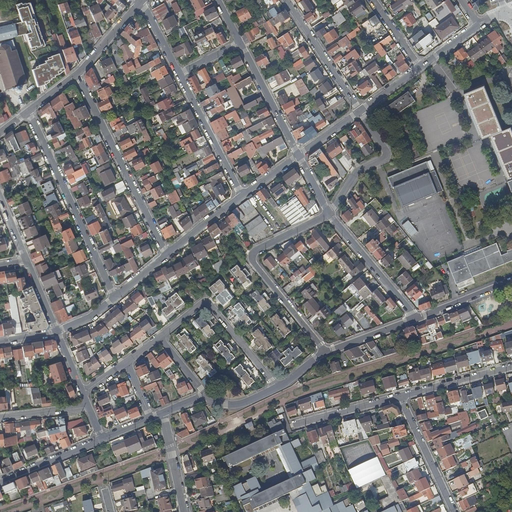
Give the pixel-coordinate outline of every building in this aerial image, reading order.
[(126,4),(121,0),(117,0),(111,7),(115,10),(119,5),(123,8),(126,4)] [(191,0),(197,10),(198,10),(201,8),(203,7),(204,6),(205,6),(202,0),(191,0)] [(314,9),(308,0),(303,0),(301,2),(308,13),(311,11),(314,9)] [(357,2),(354,0),(352,0),(346,5),(354,17),(366,9),(360,0),(357,2)] [(395,0),(397,3),(391,7),(395,12),(404,6),(411,2),(409,0),(395,0)] [(404,6),(406,9),(408,7),(416,3),(413,0),(411,2),(404,6)] [(426,0),(433,10),(435,8),(441,4),(437,0),(426,0)] [(449,0),(446,0),(444,2),(451,14),(459,8),(458,6),(454,8),(449,0)] [(265,6),(262,1),(262,2),(256,5),(260,10),(265,6)] [(472,5),(476,10),(482,6),(478,1),(472,5)] [(21,22),(14,24),(17,36),(21,35),(26,34),(30,48),(36,46),(37,49),(42,47),(41,44),(44,43),(37,24),(35,25),(33,19),(35,18),(30,2),(26,4),(25,3),(21,4),(21,3),(16,5),(21,22)] [(67,2),(58,5),(60,11),(64,10),(65,13),(70,11),(67,2)] [(181,11),(176,2),(172,4),(175,11),(170,14),(171,16),(174,15),(181,11)] [(165,3),(153,10),(159,22),(163,21),(171,16),(170,14),(165,3)] [(89,8),(94,20),(96,23),(101,20),(101,21),(105,19),(103,16),(99,6),(98,4),(89,8)] [(84,15),(90,12),(89,10),(86,5),(81,8),(84,15)] [(272,18),(278,14),(276,10),(278,9),(276,6),(274,7),(266,12),(270,19),(272,18)] [(111,7),(107,11),(103,16),(105,19),(107,24),(117,13),(115,10),(111,7)] [(218,15),(214,7),(208,10),(207,11),(211,19),(218,15)] [(251,17),(246,7),(236,12),(242,22),(251,17)] [(290,16),(285,10),(278,14),(272,18),(275,23),(276,23),(281,20),(282,22),(286,19),(290,16)] [(316,18),(311,11),(308,13),(304,16),(309,23),(316,18)] [(333,17),(339,25),(340,24),(346,20),(340,12),(333,17)] [(411,26),(418,21),(412,12),(405,16),(411,26)] [(71,13),(67,14),(72,28),(76,27),(74,21),(71,13)] [(171,16),(163,21),(168,30),(178,24),(174,15),(171,16)] [(371,28),(380,22),(375,15),(366,20),(371,28)] [(406,29),(411,26),(405,16),(400,20),(406,29)] [(418,21),(422,27),(428,23),(429,23),(425,16),(418,21)] [(460,26),(452,16),(435,29),(442,39),(460,26)] [(83,17),(74,21),(77,29),(86,25),(83,17)] [(222,21),(220,17),(210,23),(212,27),(222,21)] [(267,22),(264,17),(250,24),(253,29),(255,28),(264,23),(267,22)] [(428,23),(432,28),(438,24),(435,19),(429,23),(428,23)] [(269,20),(267,22),(273,32),(275,35),(278,33),(272,25),(269,20)] [(132,22),(124,30),(133,38),(134,37),(133,36),(142,25),(138,21),(134,25),(132,22)] [(273,32),(267,22),(264,23),(268,31),(266,32),(268,35),(273,32)] [(206,31),(204,32),(207,39),(215,35),(211,28),(212,27),(210,23),(209,24),(209,25),(208,26),(209,29),(208,30),(206,31)] [(0,40),(17,36),(14,24),(0,27),(0,40)] [(184,26),(188,35),(189,36),(193,34),(189,27),(188,27),(187,25),(184,26)] [(184,26),(177,30),(182,39),(188,35),(184,26)] [(324,28),(316,33),(319,38),(324,35),(330,31),(327,26),(324,28)] [(133,38),(137,41),(140,39),(142,38),(151,33),(148,28),(139,33),(134,37),(133,38)] [(253,29),(246,33),(251,42),(255,39),(253,35),(257,33),(255,28),(253,29)] [(336,32),(334,29),(330,31),(324,35),(330,43),(339,37),(336,32)] [(77,30),(68,33),(72,46),(81,42),(79,37),(77,30)] [(124,30),(121,34),(134,44),(137,41),(133,38),(124,30)] [(487,36),(488,37),(489,39),(498,32),(496,30),(487,36)] [(216,34),(222,45),(227,42),(222,34),(223,33),(222,31),(216,34)] [(426,37),(421,31),(407,41),(412,47),(426,37)] [(193,34),(189,36),(195,48),(203,44),(204,47),(210,44),(207,39),(204,32),(198,35),(198,34),(196,34),(197,35),(194,37),(193,34)] [(275,35),(273,32),(268,35),(265,36),(272,49),(281,45),(280,43),(278,40),(275,42),(272,37),(275,35)] [(498,32),(489,39),(498,51),(501,49),(503,48),(499,43),(501,42),(499,39),(502,37),(498,32)] [(151,33),(142,38),(144,42),(148,40),(151,45),(147,47),(148,50),(143,53),(144,54),(158,47),(151,33)] [(290,37),(287,33),(277,39),(278,40),(280,43),(285,39),(287,42),(285,43),(290,50),(296,46),(291,39),(293,38),(291,36),(290,37)] [(54,34),(52,35),(57,51),(60,50),(59,47),(58,47),(57,44),(58,44),(55,35),(54,35),(54,34)] [(430,34),(426,37),(412,47),(418,55),(425,50),(426,51),(429,49),(427,47),(434,42),(433,40),(434,39),(430,34)] [(351,43),(346,36),(344,37),(326,49),(331,57),(334,54),(333,52),(342,46),(344,48),(351,43)] [(392,39),(390,36),(382,41),(384,45),(392,39)] [(478,45),(485,54),(492,50),(495,54),(498,52),(498,51),(489,39),(488,37),(478,45)] [(121,38),(116,41),(119,47),(119,46),(124,44),(121,38)] [(26,84),(12,40),(3,43),(3,42),(1,43),(0,43),(0,73),(5,90),(10,89),(11,90),(12,90),(13,90),(15,93),(21,92),(20,88),(21,88),(22,86),(21,85),(26,84)] [(188,42),(173,49),(177,57),(186,52),(187,55),(193,51),(188,42)] [(127,43),(124,44),(119,46),(124,55),(132,52),(127,43)] [(387,53),(379,43),(375,46),(382,57),(383,56),(386,54),(387,53)] [(360,56),(352,44),(348,47),(349,50),(348,50),(349,52),(350,51),(351,52),(355,58),(356,59),(360,56)] [(478,45),(467,53),(470,57),(473,62),(485,54),(478,45)] [(63,52),(66,63),(72,61),(72,62),(76,60),(72,46),(62,50),(63,52)] [(309,55),(303,46),(299,49),(301,52),(304,58),(309,55)] [(394,48),(387,53),(386,54),(388,57),(399,49),(397,46),(394,48)] [(468,55),(463,48),(455,54),(460,61),(468,55)] [(299,49),(290,54),(288,56),(290,59),(301,52),(299,49)] [(63,68),(65,75),(69,72),(66,63),(63,52),(58,54),(63,68)] [(405,57),(402,53),(397,56),(400,61),(396,63),(403,72),(409,68),(403,59),(405,57)] [(31,69),(37,87),(44,85),(44,82),(51,79),(51,78),(55,77),(54,75),(58,74),(57,71),(60,70),(60,69),(63,68),(58,54),(51,56),(51,57),(51,59),(48,60),(44,61),(45,63),(38,65),(38,66),(38,67),(35,68),(31,69)] [(263,54),(255,58),(259,66),(263,64),(264,65),(270,63),(267,57),(265,57),(263,54)] [(340,54),(333,59),(335,62),(340,58),(341,59),(343,58),(340,54)] [(388,57),(386,54),(383,56),(390,65),(382,71),(389,79),(397,73),(391,65),(393,63),(388,57)] [(225,74),(244,64),(240,56),(231,61),(232,63),(234,66),(232,67),(230,64),(226,66),(222,59),(219,61),(225,74)] [(365,63),(360,56),(356,59),(362,67),(366,64),(365,63)] [(316,66),(311,57),(306,60),(308,63),(312,69),(316,66)] [(106,74),(117,69),(112,58),(103,62),(104,63),(102,64),(103,66),(106,74)] [(141,67),(143,70),(144,71),(161,62),(159,58),(141,67)] [(296,67),(303,62),(301,59),(294,63),(296,67)] [(127,63),(131,72),(136,69),(132,60),(130,61),(127,63)] [(308,63),(306,60),(303,62),(296,67),(295,68),(297,70),(308,63)] [(355,60),(351,63),(348,64),(352,70),(350,72),(353,76),(362,71),(355,60)] [(380,68),(376,61),(373,63),(371,64),(368,67),(365,69),(377,85),(379,89),(382,87),(375,76),(372,75),(371,74),(380,68)] [(403,72),(396,63),(394,65),(401,74),(403,72)] [(165,66),(151,73),(153,77),(156,76),(158,80),(161,79),(169,75),(165,66)] [(97,91),(109,85),(111,84),(109,79),(100,83),(92,68),(86,75),(86,78),(93,93),(97,91)] [(207,72),(205,68),(198,72),(200,75),(201,74),(204,79),(208,87),(214,84),(211,80),(211,78),(210,79),(207,72)] [(323,76),(318,68),(310,73),(315,82),(323,76)] [(365,69),(362,71),(366,77),(364,78),(366,82),(358,87),(363,94),(377,85),(365,69)] [(285,70),(274,76),(279,85),(290,79),(285,70)] [(193,77),(189,79),(196,94),(201,91),(203,90),(199,82),(201,80),(199,76),(197,73),(193,76),(193,77)] [(216,83),(226,78),(224,73),(211,80),(214,84),(216,83)] [(169,75),(161,79),(165,87),(174,82),(170,74),(169,75)] [(236,84),(241,81),(238,75),(233,78),(232,75),(227,77),(232,86),(236,84)] [(253,81),(250,76),(241,81),(236,84),(237,88),(238,89),(253,81)] [(302,78),(294,82),(301,96),(310,91),(302,79),(302,78)] [(208,87),(204,79),(201,80),(199,82),(203,90),(208,87)] [(336,87),(334,84),(331,86),(326,79),(319,85),(324,93),(330,88),(331,90),(336,87)] [(214,84),(208,87),(203,90),(201,91),(205,101),(221,92),(216,83),(214,84)] [(173,84),(165,89),(167,94),(172,92),(173,94),(177,92),(173,84)] [(237,88),(236,84),(232,86),(226,90),(227,93),(237,88)] [(108,98),(114,95),(109,85),(97,91),(103,101),(108,98)] [(147,86),(140,90),(142,95),(144,99),(148,97),(147,95),(150,93),(147,86)] [(318,88),(317,86),(310,91),(312,95),(318,91),(317,89),(318,88)] [(490,136),(502,131),(484,86),(464,94),(464,95),(465,95),(482,138),(481,139),(490,136)] [(336,87),(331,90),(315,101),(321,110),(322,111),(326,108),(324,105),(323,103),(321,99),(337,89),(336,87)] [(231,100),(227,93),(226,90),(221,92),(205,101),(201,103),(203,106),(210,102),(209,101),(211,100),(211,101),(214,100),(214,98),(216,101),(214,102),(215,104),(204,109),(206,113),(210,110),(228,101),(227,100),(224,102),(221,96),(225,94),(229,101),(231,100)] [(408,107),(414,102),(415,101),(415,100),(409,91),(401,97),(408,107)] [(76,129),(83,125),(80,120),(90,115),(85,105),(76,110),(73,102),(70,104),(64,92),(59,96),(65,107),(68,112),(71,120),(76,129)] [(278,97),(282,106),(283,105),(289,102),(284,93),(278,97)] [(57,117),(59,121),(61,120),(57,111),(65,107),(59,96),(50,103),(57,117)] [(148,97),(144,99),(146,102),(149,108),(155,105),(153,101),(151,102),(148,97)] [(170,97),(158,103),(162,112),(171,108),(174,106),(170,97)] [(263,101),(261,97),(244,105),(246,110),(263,101)] [(322,111),(325,115),(328,119),(331,117),(329,114),(332,112),(330,109),(341,103),(343,105),(346,103),(343,97),(338,101),(332,105),(326,108),(322,111)] [(398,114),(408,107),(401,97),(399,98),(399,97),(396,99),(397,100),(391,104),(398,114)] [(98,103),(103,112),(107,110),(108,111),(111,109),(111,108),(113,107),(108,98),(103,101),(98,103)] [(6,100),(1,101),(3,106),(8,119),(13,115),(6,100)] [(233,105),(231,100),(229,101),(228,101),(210,110),(212,114),(218,111),(218,110),(219,109),(221,112),(233,105)] [(236,110),(244,105),(242,100),(233,105),(234,107),(236,110)] [(289,102),(283,105),(288,114),(294,111),(300,108),(298,104),(295,106),(292,100),(289,102)] [(50,103),(38,111),(39,112),(39,113),(41,116),(44,114),(48,111),(49,112),(50,111),(54,119),(57,117),(50,103)] [(388,106),(395,116),(398,114),(391,104),(388,106)] [(270,114),(266,107),(257,112),(260,118),(265,116),(266,117),(270,114)] [(171,108),(162,112),(156,115),(161,124),(173,118),(172,116),(174,114),(171,108)] [(177,122),(179,126),(183,124),(187,122),(195,118),(191,110),(186,113),(188,116),(177,122)] [(228,114),(229,117),(234,115),(237,122),(238,121),(241,119),(238,114),(236,110),(232,112),(228,114)] [(246,110),(238,114),(241,119),(246,117),(248,116),(246,110)] [(288,114),(287,115),(291,123),(297,121),(295,118),(297,117),(295,115),(296,115),(294,111),(288,114)] [(118,131),(128,126),(123,116),(110,122),(113,127),(115,126),(122,122),(122,124),(116,127),(118,131)] [(224,116),(211,123),(216,133),(229,126),(225,119),(224,116)] [(246,117),(241,119),(244,125),(246,129),(252,127),(249,120),(248,121),(246,117)] [(275,124),(271,117),(252,127),(246,129),(252,139),(256,137),(255,134),(252,135),(250,133),(257,130),(261,127),(263,126),(264,126),(265,126),(266,125),(268,128),(275,124)] [(309,120),(313,126),(316,130),(326,124),(323,120),(316,124),(314,122),(316,121),(313,117),(309,120)] [(187,132),(199,126),(195,118),(187,122),(183,124),(187,132)] [(142,119),(128,126),(118,131),(113,133),(115,137),(128,131),(131,135),(138,132),(139,133),(142,132),(147,129),(142,119)] [(47,137),(49,140),(57,137),(65,133),(64,131),(60,122),(56,123),(55,124),(59,131),(57,132),(47,137)] [(356,122),(354,123),(358,129),(358,130),(357,130),(355,132),(358,137),(366,132),(360,122),(356,122)] [(88,137),(89,136),(92,134),(88,126),(76,132),(80,140),(78,141),(79,145),(76,146),(79,151),(91,145),(88,137)] [(229,126),(216,133),(220,140),(222,139),(223,140),(229,137),(227,131),(231,129),(229,126)] [(301,127),(293,131),(298,142),(305,143),(318,133),(316,130),(313,126),(304,131),(301,127)] [(508,181),(511,179),(511,131),(510,127),(502,131),(490,136),(508,181)] [(151,139),(147,129),(142,132),(145,138),(143,139),(145,143),(151,139)] [(252,139),(246,129),(230,138),(232,141),(234,140),(235,141),(238,139),(241,138),(244,136),(247,142),(252,140),(252,139)] [(256,137),(252,139),(252,140),(253,142),(257,149),(261,147),(262,146),(261,143),(258,145),(257,142),(262,140),(266,138),(266,137),(269,136),(272,135),(274,133),(272,129),(264,133),(262,134),(260,135),(256,137)] [(23,141),(29,139),(26,130),(16,134),(17,136),(19,140),(17,141),(19,146),(20,148),(23,146),(24,146),(23,141)] [(189,134),(193,142),(193,141),(198,139),(201,137),(197,130),(189,134)] [(15,136),(13,131),(6,136),(9,141),(11,139),(13,144),(14,144),(15,147),(19,146),(17,141),(15,136)] [(364,145),(371,140),(366,132),(358,137),(356,138),(359,144),(360,144),(362,142),(364,145)] [(65,133),(57,137),(53,140),(56,147),(63,144),(64,143),(62,139),(67,137),(65,133)] [(165,133),(162,135),(166,144),(169,142),(170,142),(169,138),(167,139),(165,133)] [(98,143),(103,140),(100,134),(94,136),(98,143)] [(283,140),(282,136),(273,141),(269,143),(265,145),(262,146),(261,147),(266,153),(274,148),(273,147),(273,146),(283,140)] [(344,137),(339,140),(341,143),(343,146),(347,144),(348,143),(344,137)] [(130,138),(120,142),(124,150),(137,143),(134,139),(131,140),(130,138)] [(410,159),(418,155),(411,139),(402,143),(410,159)] [(227,140),(221,143),(226,152),(232,149),(227,140)] [(184,146),(189,155),(194,152),(199,149),(197,146),(196,146),(193,141),(193,142),(184,146)] [(30,144),(30,143),(26,145),(29,152),(32,150),(34,152),(37,151),(34,142),(30,144)] [(253,142),(228,155),(233,165),(235,164),(233,160),(239,157),(238,155),(247,151),(251,159),(257,149),(253,142)] [(343,146),(341,143),(339,144),(339,143),(337,144),(336,142),(327,149),(333,157),(345,148),(343,146)] [(97,156),(105,152),(101,143),(93,147),(93,148),(94,150),(97,156)] [(345,148),(348,154),(352,151),(347,144),(343,146),(345,148)] [(362,147),(361,148),(366,156),(372,152),(370,149),(372,148),(371,146),(369,147),(367,144),(364,146),(362,147)] [(67,150),(71,159),(77,156),(76,154),(71,145),(66,147),(55,152),(56,155),(63,152),(64,152),(67,150)] [(199,149),(194,152),(196,156),(199,154),(201,158),(212,152),(208,145),(203,148),(203,147),(199,149)] [(261,147),(257,149),(263,159),(267,155),(266,153),(261,147)] [(134,148),(123,153),(127,160),(134,156),(132,152),(135,151),(134,148)] [(334,168),(326,157),(320,148),(310,155),(308,161),(311,166),(314,164),(315,165),(319,163),(315,157),(319,154),(334,176),(338,173),(334,168)] [(348,160),(351,159),(350,156),(348,155),(345,150),(340,153),(342,156),(344,155),(348,160)] [(109,160),(105,152),(97,156),(101,164),(109,160)] [(43,156),(41,153),(32,157),(25,160),(25,161),(30,172),(34,170),(33,168),(30,161),(35,159),(35,160),(43,156)] [(351,159),(355,165),(359,163),(353,153),(349,156),(350,156),(351,159)] [(213,154),(197,162),(198,165),(204,162),(205,164),(216,159),(213,154)] [(25,161),(25,160),(24,158),(18,160),(15,155),(8,158),(12,167),(20,163),(25,161)] [(344,181),(347,175),(345,171),(335,157),(333,159),(330,155),(326,157),(334,168),(338,173),(342,178),(344,181)] [(146,166),(142,157),(133,161),(137,170),(146,166)] [(30,172),(25,161),(20,163),(12,167),(11,167),(0,171),(0,180),(1,183),(12,178),(18,176),(23,173),(29,187),(35,184),(32,176),(30,172)] [(163,170),(159,161),(153,164),(158,172),(163,170)] [(196,162),(184,169),(188,178),(192,176),(190,172),(189,171),(193,169),(198,166),(196,162)] [(256,166),(262,174),(270,168),(267,164),(264,166),(261,162),(256,166)] [(431,172),(426,162),(388,177),(392,188),(395,187),(403,208),(403,207),(408,205),(409,206),(409,205),(414,203),(415,203),(420,201),(420,200),(425,198),(426,199),(426,198),(431,196),(432,196),(432,195),(436,194),(437,194),(429,173),(431,172)] [(86,174),(90,172),(85,163),(81,165),(83,168),(84,170),(86,174)] [(97,169),(104,184),(116,179),(108,163),(97,169)] [(205,169),(204,170),(206,174),(220,167),(218,163),(205,169)] [(64,167),(68,175),(83,168),(81,165),(73,169),(71,164),(64,167)] [(250,172),(246,164),(238,169),(242,176),(250,172)] [(37,169),(34,170),(30,172),(32,176),(34,175),(37,181),(42,179),(37,168),(37,169)] [(83,168),(68,175),(72,184),(76,181),(75,179),(83,176),(82,174),(79,175),(78,173),(84,170),(83,168)] [(289,184),(300,176),(295,168),(283,177),(289,184)] [(188,178),(184,180),(186,184),(189,183),(191,187),(199,184),(195,176),(197,175),(198,175),(203,173),(202,171),(200,172),(192,176),(188,178)] [(208,184),(204,186),(206,191),(208,190),(212,188),(213,188),(219,185),(217,180),(224,176),(222,172),(214,176),(206,180),(208,184)] [(335,183),(342,178),(338,173),(334,176),(322,174),(320,175),(330,189),(335,186),(334,186),(333,185),(335,183)] [(157,181),(154,176),(149,178),(143,181),(148,190),(153,188),(152,185),(151,184),(152,183),(157,181)] [(172,181),(176,190),(179,189),(180,188),(176,179),(172,181)] [(44,195),(46,194),(45,193),(55,189),(51,180),(41,185),(44,191),(39,194),(40,196),(41,196),(44,195)] [(87,181),(78,185),(80,190),(81,189),(84,195),(89,193),(86,186),(90,183),(88,180),(87,181)] [(287,190),(281,182),(270,190),(276,198),(287,190)] [(213,188),(212,188),(216,196),(221,193),(222,195),(226,193),(221,183),(219,185),(213,188)] [(156,200),(162,197),(165,195),(160,185),(151,190),(156,200)] [(106,200),(115,195),(111,188),(102,193),(106,200)] [(257,194),(263,202),(267,199),(267,198),(270,196),(265,188),(257,194)] [(305,209),(308,213),(310,210),(311,210),(312,209),(314,208),(316,207),(318,206),(314,199),(308,202),(300,188),(297,190),(298,191),(295,193),(302,204),(303,206),(305,205),(307,207),(305,209)] [(176,190),(181,200),(186,197),(185,196),(183,197),(179,189),(176,190)] [(172,204),(181,200),(176,190),(165,195),(162,197),(164,200),(166,199),(169,203),(171,202),(172,204)] [(48,207),(58,202),(56,197),(54,193),(47,197),(49,202),(46,203),(48,207)] [(257,194),(253,197),(259,205),(263,202),(257,194)] [(355,194),(352,197),(362,210),(368,205),(366,203),(364,204),(360,199),(359,199),(358,198),(355,194)] [(87,195),(79,199),(82,206),(86,204),(86,205),(90,203),(87,195)] [(292,226),(298,223),(301,219),(304,216),(308,213),(305,209),(303,206),(302,204),(297,198),(295,195),(278,207),(292,226)] [(352,197),(351,195),(348,199),(350,201),(349,201),(354,208),(351,211),(353,213),(355,216),(362,210),(352,197)] [(115,201),(118,208),(127,204),(124,197),(115,201)] [(206,203),(210,211),(213,210),(217,207),(212,198),(206,203)] [(278,206),(272,198),(271,198),(268,201),(274,209),(278,206)] [(33,213),(28,201),(18,205),(23,217),(30,214),(33,213)] [(62,214),(57,203),(45,208),(48,214),(53,212),(55,217),(62,214)] [(100,215),(101,218),(106,215),(106,214),(100,203),(98,205),(94,208),(98,216),(100,215)] [(206,203),(198,207),(203,217),(210,211),(206,203)] [(127,204),(118,208),(122,215),(131,211),(127,204)] [(172,214),(174,218),(182,214),(176,204),(168,208),(170,211),(172,214)] [(255,209),(251,204),(243,210),(247,215),(255,209)] [(320,210),(318,206),(316,207),(314,208),(312,209),(311,210),(310,210),(308,213),(304,216),(301,219),(298,223),(319,213),(320,210)] [(193,210),(193,211),(198,221),(203,217),(198,207),(193,210)] [(377,223),(381,220),(372,209),(363,216),(372,227),(375,225),(377,223)] [(355,216),(353,213),(352,215),(348,210),(346,212),(345,211),(343,213),(344,214),(342,216),(347,222),(355,216)] [(193,211),(188,214),(193,225),(198,221),(193,211)] [(241,211),(235,215),(239,221),(245,217),(241,211)] [(186,231),(193,225),(188,214),(187,212),(184,213),(183,213),(185,216),(187,218),(180,223),(186,231)] [(226,219),(226,220),(232,228),(240,222),(239,221),(235,215),(234,213),(226,219)] [(26,229),(35,225),(30,214),(23,217),(21,218),(26,229)] [(66,217),(65,214),(53,219),(54,223),(57,230),(62,228),(59,219),(61,218),(62,219),(66,217)] [(132,214),(122,218),(127,229),(137,224),(132,214)] [(387,214),(384,217),(381,220),(377,223),(384,231),(386,229),(391,225),(387,220),(390,217),(387,214)] [(85,219),(88,224),(96,220),(93,216),(85,219)] [(260,216),(244,227),(247,231),(252,238),(268,226),(260,216)] [(226,220),(218,225),(222,231),(224,234),(232,228),(226,220)] [(418,232),(408,220),(402,225),(412,237),(418,232)] [(88,226),(93,236),(100,232),(101,232),(104,231),(103,229),(102,230),(101,227),(98,221),(88,226)] [(159,226),(166,239),(176,234),(172,225),(169,226),(167,222),(159,226)] [(216,223),(208,228),(212,236),(213,238),(222,231),(218,225),(216,223)] [(384,231),(377,223),(375,225),(382,233),(384,231)] [(392,224),(391,225),(386,229),(392,236),(397,231),(399,233),(401,232),(403,235),(405,233),(400,227),(397,230),(392,224)] [(40,237),(35,225),(26,229),(29,238),(27,239),(28,242),(40,237)] [(128,239),(129,240),(132,239),(134,238),(134,237),(143,233),(138,225),(135,227),(130,229),(134,236),(128,239)] [(63,232),(62,230),(56,233),(57,235),(63,233),(65,238),(63,239),(64,243),(75,238),(71,228),(63,232)] [(113,241),(108,229),(107,229),(104,231),(101,232),(106,244),(109,243),(113,241)] [(316,231),(312,234),(314,236),(320,244),(323,247),(325,250),(327,253),(338,243),(340,242),(337,237),(333,241),(334,242),(329,247),(316,231)] [(386,234),(384,231),(382,233),(370,242),(367,245),(380,260),(390,252),(389,250),(385,253),(385,252),(387,251),(384,248),(382,249),(379,245),(382,242),(379,239),(380,238),(382,241),(386,238),(384,235),(386,234)] [(46,234),(40,237),(28,242),(26,243),(28,247),(35,243),(38,251),(44,249),(45,248),(51,246),(46,234)] [(212,236),(207,238),(211,248),(216,245),(213,238),(212,236)] [(320,244),(314,236),(307,241),(309,244),(308,245),(309,247),(310,246),(313,249),(320,244)] [(80,250),(75,238),(64,243),(67,251),(69,255),(73,254),(80,250)] [(207,238),(201,241),(202,243),(206,250),(211,248),(207,238)] [(98,248),(101,252),(119,244),(120,246),(122,246),(121,244),(119,240),(118,239),(113,241),(109,243),(106,244),(98,248)] [(122,246),(124,250),(130,262),(132,266),(133,269),(134,272),(135,273),(138,270),(137,268),(138,267),(128,247),(134,244),(134,243),(132,239),(129,240),(127,241),(121,244),(122,246)] [(295,245),(299,250),(300,252),(301,254),(308,249),(301,241),(295,245)] [(191,248),(194,254),(197,260),(208,255),(206,250),(202,243),(191,248)] [(332,256),(335,260),(343,253),(340,249),(339,248),(341,246),(338,243),(327,253),(326,253),(330,258),(332,256)] [(472,277),(511,260),(511,250),(502,254),(497,243),(464,256),(464,255),(447,262),(456,284),(473,278),(472,277)] [(153,253),(149,244),(140,248),(145,257),(153,253)] [(293,244),(284,251),(285,253),(291,260),(294,257),(293,255),(298,251),(299,253),(300,252),(299,250),(298,251),(293,244)] [(38,251),(31,254),(35,263),(44,259),(43,256),(44,255),(46,255),(44,249),(38,251)] [(83,249),(80,250),(73,254),(78,264),(88,260),(83,249)] [(319,259),(326,253),(327,253),(325,250),(317,257),(319,259)] [(292,262),(302,254),(301,254),(300,252),(299,253),(298,251),(293,255),(294,257),(291,260),(291,261),(292,262)] [(408,269),(416,262),(407,251),(398,258),(408,269)] [(291,260),(285,253),(278,259),(284,267),(291,261),(291,260)] [(183,260),(184,261),(188,268),(192,266),(191,263),(193,262),(196,267),(199,265),(197,260),(194,254),(183,260)] [(381,261),(387,267),(394,261),(389,254),(381,261)] [(338,261),(349,273),(356,268),(345,255),(338,261)] [(110,258),(105,261),(109,271),(119,267),(116,262),(113,263),(113,262),(112,263),(110,258)] [(273,273),(280,267),(273,258),(266,264),(273,273)] [(46,275),(51,273),(46,261),(36,266),(41,277),(42,277),(46,275)] [(184,261),(173,267),(174,269),(177,275),(178,277),(189,270),(188,268),(184,261)] [(428,261),(424,263),(429,269),(432,267),(428,261)] [(219,262),(213,265),(216,270),(218,274),(222,269),(219,262)] [(88,272),(84,263),(71,269),(73,273),(79,271),(81,275),(88,272)] [(350,280),(365,267),(362,264),(362,263),(356,268),(349,273),(347,276),(350,280)] [(119,267),(109,271),(116,284),(119,283),(115,274),(125,270),(123,265),(119,267)] [(235,277),(238,281),(248,273),(245,269),(241,272),(240,270),(237,266),(231,271),(236,277),(235,277)] [(307,282),(317,274),(310,267),(306,270),(307,272),(308,274),(301,279),(303,281),(305,280),(307,282)] [(164,273),(167,277),(168,279),(177,275),(174,269),(164,273)] [(163,270),(155,274),(159,282),(167,277),(164,273),(163,270)] [(286,281),(289,278),(282,270),(280,272),(282,275),(280,277),(283,280),(285,278),(286,281)] [(59,283),(54,271),(51,273),(46,275),(42,277),(46,288),(50,287),(53,285),(59,283)] [(405,271),(398,277),(405,286),(412,279),(405,271)] [(21,290),(26,289),(24,277),(16,279),(15,272),(5,274),(5,276),(6,285),(7,288),(8,296),(21,290)] [(248,273),(238,281),(240,283),(241,282),(245,288),(251,283),(248,280),(246,278),(250,275),(248,273)] [(353,284),(359,291),(366,285),(360,277),(353,284)] [(215,294),(217,297),(227,289),(225,286),(224,287),(219,281),(210,289),(213,292),(214,292),(215,294)] [(418,283),(417,281),(414,284),(415,284),(407,291),(412,297),(420,291),(416,285),(418,283)] [(64,287),(62,282),(59,283),(53,285),(58,297),(63,295),(60,288),(64,287)] [(144,282),(141,285),(147,296),(150,294),(144,282)] [(316,294),(319,292),(312,284),(310,286),(316,294)] [(359,291),(365,299),(371,294),(373,293),(366,285),(359,291)] [(443,296),(446,295),(444,290),(442,285),(433,288),(434,291),(430,293),(433,301),(442,298),(441,297),(443,296)] [(88,301),(99,297),(95,286),(84,291),(88,301)] [(308,300),(312,298),(316,294),(310,286),(302,292),(308,300)] [(31,313),(40,309),(31,287),(26,289),(21,290),(24,297),(20,299),(23,307),(28,305),(31,313)] [(227,289),(217,297),(221,302),(220,302),(223,306),(233,298),(229,293),(229,292),(227,289)] [(381,306),(386,301),(387,301),(377,289),(373,293),(371,294),(381,306)] [(84,367),(87,375),(101,365),(100,364),(106,360),(106,361),(112,357),(107,350),(91,361),(84,343),(92,340),(92,339),(100,335),(102,337),(109,331),(108,330),(125,316),(124,316),(130,311),(131,313),(138,307),(136,305),(146,296),(143,290),(140,292),(139,292),(131,298),(132,299),(124,305),(125,305),(120,310),(119,308),(105,320),(105,321),(103,323),(102,323),(95,329),(89,332),(88,330),(73,337),(72,339),(75,346),(77,346),(77,347),(80,353),(78,353),(82,363),(84,362),(85,365),(86,367),(84,367)] [(255,302),(257,305),(267,297),(265,294),(261,297),(259,295),(260,294),(257,290),(251,295),(256,301),(255,302)] [(171,299),(169,300),(177,310),(179,308),(179,307),(184,303),(177,293),(173,296),(173,297),(171,299)] [(52,303),(55,312),(66,308),(62,299),(64,298),(63,295),(58,297),(54,299),(55,302),(52,303)] [(267,297),(257,305),(260,307),(265,313),(271,308),(268,304),(267,305),(266,303),(270,300),(267,297)] [(313,303),(315,302),(312,298),(308,300),(304,304),(307,308),(313,303)] [(393,308),(397,305),(391,299),(390,298),(387,301),(386,301),(389,305),(385,308),(389,313),(394,310),(393,308)] [(173,313),(177,310),(169,300),(165,303),(168,307),(167,309),(166,308),(162,311),(167,317),(172,312),(173,313)] [(428,300),(416,303),(417,309),(430,306),(428,300)] [(316,313),(321,309),(315,302),(313,303),(307,308),(308,309),(313,316),(316,313)] [(378,325),(381,322),(374,314),(373,312),(366,303),(364,305),(366,308),(365,308),(378,325)] [(60,323),(73,318),(72,315),(68,317),(67,313),(73,310),(71,305),(66,308),(55,312),(60,323)] [(234,318),(237,321),(247,314),(244,311),(239,305),(233,310),(236,314),(237,314),(238,315),(234,318)] [(340,315),(347,310),(343,305),(334,312),(341,321),(346,326),(352,321),(346,313),(341,317),(340,315)] [(322,321),(331,315),(324,307),(321,309),(316,313),(322,321)] [(45,328),(47,325),(40,309),(31,313),(25,315),(28,331),(45,328)] [(461,321),(468,318),(466,313),(465,313),(464,311),(463,310),(458,312),(461,321)] [(447,326),(461,321),(458,312),(449,316),(448,314),(443,316),(444,318),(437,321),(439,326),(446,323),(447,326)] [(247,314),(237,321),(239,324),(243,321),(244,323),(244,324),(247,328),(253,323),(248,317),(249,316),(247,314)] [(275,326),(277,329),(287,321),(284,318),(281,321),(279,319),(280,318),(277,315),(271,319),(275,325),(275,326)] [(199,328),(201,331),(211,323),(209,320),(205,323),(204,321),(201,317),(196,321),(195,322),(200,327),(199,328)] [(421,345),(426,344),(424,336),(430,334),(429,332),(437,329),(434,319),(427,322),(426,324),(418,328),(421,337),(419,338),(419,339),(421,345)] [(110,349),(115,355),(117,353),(129,344),(146,333),(148,331),(152,328),(154,326),(155,324),(152,320),(149,322),(147,320),(140,325),(141,326),(133,331),(134,332),(128,336),(127,335),(120,341),(119,340),(112,346),(113,347),(110,349)] [(197,330),(199,328),(200,327),(195,322),(196,321),(195,320),(191,323),(197,330)] [(287,321),(277,329),(279,332),(280,331),(285,337),(291,332),(288,328),(287,329),(285,327),(289,324),(287,321)] [(346,331),(348,329),(346,326),(341,321),(332,328),(339,336),(343,333),(344,334),(346,332),(346,331)] [(4,335),(15,333),(13,325),(13,322),(8,322),(8,324),(2,325),(4,335)] [(211,323),(201,331),(204,334),(205,333),(209,339),(215,334),(212,330),(211,330),(210,329),(214,326),(211,323)] [(419,339),(419,338),(415,328),(413,327),(403,331),(407,341),(416,337),(417,339),(419,339)] [(182,331),(183,332),(187,337),(188,337),(188,336),(190,334),(186,329),(184,330),(183,330),(182,331)] [(254,343),(256,346),(266,338),(264,335),(263,335),(259,330),(252,335),(255,338),(256,338),(258,340),(254,343)] [(500,334),(501,339),(511,335),(511,330),(510,331),(500,334)] [(178,345),(181,347),(190,339),(188,337),(187,337),(183,332),(177,337),(180,341),(181,340),(182,342),(178,345)] [(431,342),(443,338),(441,332),(437,334),(438,337),(430,339),(431,342)] [(146,334),(146,333),(129,344),(117,353),(118,354),(125,348),(126,349),(133,344),(132,343),(138,339),(139,340),(146,334)] [(393,337),(397,348),(399,347),(400,347),(399,343),(400,342),(399,339),(400,338),(401,338),(403,337),(401,333),(393,337)] [(491,350),(504,348),(501,339),(500,334),(488,339),(491,350)] [(266,338),(256,346),(259,349),(263,346),(264,348),(263,348),(266,352),(273,347),(268,341),(269,341),(266,338)] [(190,339),(181,347),(183,351),(187,348),(188,349),(188,350),(191,354),(197,349),(192,343),(193,343),(190,339)] [(43,351),(44,359),(48,359),(47,353),(52,353),(51,349),(57,348),(55,341),(51,340),(52,340),(42,342),(43,346),(42,346),(43,351)] [(32,345),(33,355),(34,358),(38,357),(37,352),(43,351),(42,346),(42,341),(31,343),(32,345)] [(219,352),(221,355),(231,347),(229,344),(225,347),(223,345),(224,345),(221,341),(215,346),(219,351),(220,352),(219,352)] [(372,342),(365,345),(366,347),(368,347),(370,349),(377,359),(385,357),(382,353),(378,347),(376,347),(372,342)] [(22,347),(23,357),(27,356),(28,360),(31,359),(30,355),(33,355),(32,345),(22,347)] [(481,362),(479,353),(477,345),(473,346),(474,352),(466,354),(467,355),(469,365),(481,362)] [(4,359),(4,362),(6,362),(5,358),(12,357),(11,347),(2,348),(4,359)] [(231,347),(221,355),(224,358),(225,358),(229,363),(235,358),(232,354),(231,355),(230,353),(234,350),(231,347)] [(359,347),(344,353),(352,363),(355,366),(359,364),(359,365),(370,361),(365,355),(361,350),(359,347)] [(289,349),(286,351),(294,361),(297,359),(297,358),(302,354),(297,348),(293,351),(294,351),(292,353),(289,349)] [(14,360),(17,360),(23,359),(21,349),(12,350),(14,360)] [(276,350),(269,356),(274,362),(279,359),(281,361),(280,362),(285,368),(291,363),(291,364),(294,361),(286,351),(283,354),(284,355),(281,357),(276,350)] [(486,362),(494,360),(491,350),(485,352),(480,353),(479,353),(481,362),(482,363),(486,362)] [(368,352),(365,355),(370,361),(374,360),(373,358),(368,352)] [(158,362),(151,353),(147,356),(156,369),(160,366),(157,362),(158,362)] [(174,363),(168,354),(158,362),(162,368),(163,369),(163,370),(174,363)] [(465,367),(470,365),(469,365),(467,355),(455,358),(455,360),(457,367),(464,365),(465,367)] [(198,369),(200,372),(210,364),(208,361),(207,362),(203,356),(196,361),(200,365),(200,364),(202,366),(198,369)] [(446,373),(458,370),(457,367),(455,360),(443,363),(446,373)] [(53,383),(54,383),(56,382),(58,382),(65,379),(60,361),(48,365),(53,383)] [(331,364),(334,374),(340,371),(334,363),(331,364)] [(434,376),(446,373),(443,363),(431,367),(434,376)] [(210,364),(200,372),(203,375),(206,372),(208,374),(207,374),(210,378),(216,373),(212,368),(213,367),(210,364)] [(101,365),(87,375),(89,376),(102,366),(101,365)] [(136,368),(140,378),(148,375),(149,375),(145,365),(141,367),(140,367),(139,365),(136,366),(136,368)] [(239,376),(241,379),(251,371),(248,368),(245,371),(243,370),(244,369),(241,365),(235,370),(239,376)] [(422,379),(420,372),(418,368),(415,369),(416,372),(409,374),(411,382),(422,379)] [(422,379),(422,381),(426,379),(426,381),(428,380),(428,379),(432,378),(430,369),(429,369),(429,368),(425,369),(425,370),(420,372),(422,379)] [(149,375),(148,375),(150,379),(151,383),(161,379),(158,371),(157,371),(149,375)] [(251,371),(241,379),(243,382),(244,381),(249,387),(255,382),(252,379),(251,379),(249,377),(253,374),(251,371)] [(386,390),(398,387),(397,383),(395,376),(383,379),(386,390)] [(500,379),(495,380),(498,392),(507,390),(504,379),(502,380),(500,380),(500,379)] [(73,385),(72,382),(64,384),(63,384),(63,385),(65,385),(70,397),(75,395),(71,386),(73,385)] [(159,400),(162,407),(166,405),(163,400),(163,398),(159,390),(157,383),(156,382),(156,383),(144,387),(146,391),(154,388),(156,392),(159,400)] [(193,390),(187,382),(177,386),(180,395),(193,390)] [(373,392),(371,382),(358,386),(361,395),(371,393),(373,392)] [(492,384),(484,386),(486,395),(494,392),(492,384)] [(112,398),(114,398),(113,396),(120,393),(119,391),(118,390),(117,387),(109,390),(111,395),(112,398)] [(126,387),(118,390),(119,391),(120,393),(121,396),(128,393),(126,387)] [(40,394),(39,388),(31,388),(32,393),(33,404),(42,403),(40,394)] [(350,397),(347,388),(344,389),(332,392),(333,398),(334,401),(339,400),(340,402),(344,400),(343,399),(350,397)] [(481,389),(472,391),(473,397),(474,399),(483,396),(481,389)] [(461,401),(458,390),(448,393),(451,404),(461,401)] [(463,396),(460,396),(463,408),(471,406),(475,405),(474,400),(468,402),(467,398),(466,391),(461,392),(461,394),(462,393),(463,396)] [(41,393),(40,394),(42,403),(42,406),(55,405),(55,400),(46,401),(45,394),(42,395),(41,393)] [(310,397),(311,402),(313,408),(317,407),(315,403),(324,401),(322,393),(310,397)] [(97,399),(100,407),(103,406),(111,402),(114,401),(112,398),(111,395),(108,396),(107,395),(97,399)] [(435,398),(434,395),(426,398),(429,409),(430,409),(429,407),(432,407),(431,402),(436,401),(435,398)] [(489,405),(500,402),(499,396),(492,397),(492,401),(492,402),(488,403),(489,405)] [(301,400),(298,401),(299,406),(300,405),(302,411),(311,408),(310,403),(311,402),(310,397),(307,398),(309,403),(306,404),(306,402),(303,402),(303,404),(302,405),(301,400)] [(422,397),(418,398),(421,410),(422,410),(423,415),(416,417),(418,422),(428,420),(426,415),(422,397)] [(437,405),(439,412),(440,417),(452,413),(450,408),(444,410),(441,397),(435,398),(436,401),(437,405)] [(295,407),(286,410),(289,416),(290,415),(296,413),(298,413),(297,411),(300,410),(299,406),(298,401),(294,403),(295,407)] [(314,413),(318,412),(317,409),(325,406),(324,401),(315,403),(317,407),(313,408),(314,413)] [(511,401),(502,403),(504,413),(511,410),(511,401)] [(394,405),(382,408),(385,414),(385,415),(392,412),(396,414),(398,418),(402,416),(397,406),(394,405)] [(100,407),(96,409),(100,419),(109,415),(110,417),(115,415),(113,411),(112,407),(105,411),(103,406),(100,407)] [(114,410),(118,419),(127,415),(124,406),(114,410)] [(128,411),(131,420),(133,419),(140,416),(141,416),(138,410),(140,409),(139,407),(128,411)] [(478,413),(481,420),(489,417),(485,410),(478,413)] [(384,412),(380,414),(385,424),(377,427),(379,431),(390,428),(389,423),(388,420),(385,415),(385,414),(384,412)] [(459,416),(461,421),(464,428),(468,426),(467,423),(468,422),(467,420),(464,414),(463,412),(458,414),(459,416)] [(207,422),(203,413),(192,417),(197,427),(207,422)] [(182,439),(196,433),(187,414),(181,416),(185,425),(189,423),(192,433),(190,434),(189,431),(186,430),(175,435),(175,436),(182,439)] [(65,431),(63,416),(60,416),(61,421),(60,421),(61,427),(51,430),(52,434),(61,432),(65,431)] [(445,423),(446,425),(461,421),(459,416),(447,420),(448,422),(445,423)] [(365,419),(359,420),(365,433),(371,431),(370,427),(372,426),(370,418),(365,419)] [(75,428),(84,425),(83,419),(66,423),(68,430),(75,428)] [(359,420),(358,419),(343,423),(344,424),(342,425),(344,432),(346,432),(347,435),(357,432),(359,435),(366,434),(365,433),(359,420)] [(39,420),(30,421),(31,429),(35,429),(35,427),(37,427),(39,427),(39,426),(40,426),(39,420)] [(31,429),(30,421),(21,422),(22,430),(29,429),(30,434),(31,434),(31,429)] [(430,421),(420,424),(423,432),(429,430),(434,429),(430,421)] [(461,421),(446,425),(446,427),(448,427),(449,427),(450,427),(451,428),(460,425),(461,429),(464,428),(461,421)] [(14,431),(13,422),(5,423),(6,432),(14,431)] [(407,511),(406,508),(402,510),(399,504),(402,502),(402,501),(397,491),(391,481),(388,474),(380,478),(389,496),(380,501),(384,510),(385,511),(377,511),(375,507),(368,510),(363,500),(353,504),(350,498),(334,506),(331,498),(330,496),(329,491),(316,497),(310,482),(316,479),(313,472),(320,469),(315,456),(300,463),(294,448),(301,445),(298,438),(290,442),(281,422),(276,424),(274,425),(274,426),(270,428),(273,435),(263,439),(257,442),(224,457),(226,461),(229,467),(233,465),(233,466),(251,458),(278,445),(279,448),(282,446),(286,454),(287,453),(294,469),(293,469),(297,478),(294,479),(290,480),(260,494),(259,491),(262,490),(256,476),(247,480),(248,482),(243,485),(242,483),(233,487),(239,499),(247,496),(249,499),(242,503),(246,511),(254,511),(258,510),(259,510),(258,508),(286,495),(298,489),(301,496),(298,497),(301,504),(296,506),(297,511),(407,511)] [(325,423),(323,424),(325,428),(330,442),(335,440),(332,426),(327,427),(325,423)] [(435,445),(431,447),(433,452),(446,446),(444,442),(450,439),(462,434),(461,434),(470,430),(470,431),(477,428),(475,423),(468,426),(464,428),(461,429),(452,433),(433,440),(434,443),(435,445)] [(87,434),(84,425),(75,428),(77,436),(87,434)] [(398,439),(407,436),(404,425),(401,426),(393,428),(392,428),(392,429),(393,429),(396,439),(398,439)] [(254,426),(247,429),(252,439),(255,437),(257,442),(263,439),(258,428),(255,429),(254,426)] [(429,430),(423,432),(428,442),(431,441),(433,440),(452,433),(451,428),(450,427),(449,427),(450,428),(447,429),(431,435),(429,430)] [(325,428),(318,430),(324,447),(331,445),(330,442),(325,428)] [(48,435),(47,429),(44,430),(37,432),(36,432),(37,438),(42,437),(48,435)] [(315,431),(307,434),(311,444),(319,441),(315,431)] [(61,432),(52,434),(53,438),(53,440),(58,439),(57,437),(62,436),(61,432)] [(142,444),(145,451),(147,450),(148,452),(155,449),(154,447),(157,446),(152,435),(148,437),(148,439),(150,443),(145,445),(144,443),(142,444)] [(369,439),(372,446),(381,443),(378,435),(368,438),(369,439)] [(4,447),(17,443),(17,440),(17,437),(3,441),(4,444),(4,447)] [(64,448),(71,445),(68,437),(62,440),(63,442),(62,443),(64,448)] [(127,440),(133,453),(143,449),(142,446),(141,444),(140,441),(137,442),(135,437),(127,440)] [(400,445),(398,439),(396,439),(395,440),(390,441),(382,443),(383,446),(380,447),(384,456),(390,453),(388,448),(400,445)] [(48,447),(45,449),(47,454),(54,451),(52,446),(50,442),(47,443),(48,445),(48,447)] [(113,448),(116,456),(119,455),(129,451),(125,443),(113,448)] [(27,457),(38,452),(36,448),(34,445),(24,449),(27,457)] [(278,445),(251,458),(252,461),(277,449),(280,448),(279,448),(278,445)] [(379,459),(382,458),(383,457),(381,453),(380,453),(376,445),(372,446),(379,459)] [(282,446),(279,448),(280,448),(280,449),(282,452),(288,465),(291,472),(294,479),(297,478),(293,469),(294,469),(287,453),(286,454),(282,446)] [(446,446),(433,452),(435,457),(440,455),(442,460),(452,456),(447,446),(446,446)] [(409,461),(415,458),(411,447),(409,448),(402,450),(405,457),(406,459),(405,460),(402,461),(404,463),(409,461)] [(280,448),(277,449),(290,480),(294,479),(291,472),(288,465),(282,452),(280,449),(280,448)] [(216,460),(212,449),(201,454),(205,464),(209,462),(216,460)] [(92,455),(79,461),(83,470),(96,465),(92,455)] [(191,458),(189,458),(187,455),(186,455),(183,460),(188,473),(193,471),(192,468),(195,468),(191,458)] [(452,456),(442,460),(447,470),(457,466),(455,463),(452,456)] [(377,457),(347,468),(354,487),(384,476),(377,457)] [(475,469),(478,468),(480,467),(476,457),(474,458),(471,459),(475,469)] [(4,473),(13,469),(11,465),(8,458),(4,460),(7,467),(3,468),(4,473)] [(13,469),(26,464),(24,460),(11,465),(13,469)] [(408,474),(415,470),(413,466),(412,467),(409,461),(404,463),(403,463),(408,474)] [(61,463),(56,465),(64,484),(68,482),(67,478),(63,470),(61,463)] [(63,470),(67,478),(73,476),(69,467),(63,470)] [(140,471),(142,478),(152,476),(151,472),(154,471),(153,467),(140,471)] [(41,482),(45,491),(47,490),(44,481),(52,478),(54,484),(56,484),(53,478),(49,468),(40,472),(43,482),(41,482)] [(475,469),(469,472),(471,477),(480,473),(478,468),(475,469)] [(388,474),(391,481),(394,480),(396,479),(391,469),(389,470),(386,472),(388,474)] [(152,476),(155,493),(167,490),(162,470),(154,471),(151,472),(152,476)] [(415,483),(423,479),(421,475),(420,476),(416,470),(415,470),(408,474),(406,474),(411,484),(415,483)] [(42,488),(43,491),(45,491),(41,482),(37,473),(30,476),(34,484),(37,483),(38,485),(40,489),(42,488)] [(67,478),(68,482),(80,478),(79,474),(73,476),(67,478)] [(464,475),(454,480),(459,490),(469,485),(464,475)] [(56,484),(57,486),(61,485),(58,476),(53,478),(56,484)] [(26,477),(17,481),(20,490),(30,486),(26,477)] [(197,480),(199,490),(201,489),(210,487),(207,477),(201,479),(197,480)] [(429,489),(430,488),(425,478),(423,479),(415,483),(420,493),(429,489)] [(124,483),(113,487),(114,492),(126,489),(127,493),(135,490),(132,479),(124,481),(124,483)] [(391,481),(397,491),(400,490),(394,480),(391,481)] [(3,486),(5,494),(17,489),(14,482),(3,486)] [(346,492),(355,488),(352,483),(346,485),(348,491),(346,492)] [(463,500),(466,499),(478,493),(474,483),(459,491),(461,495),(462,494),(463,496),(462,497),(463,500)] [(346,485),(339,487),(342,493),(346,492),(348,491),(346,485)] [(210,487),(201,489),(203,499),(208,498),(214,496),(211,487),(210,487)] [(397,491),(402,501),(408,498),(407,497),(405,497),(401,489),(400,490),(397,491)] [(433,498),(429,489),(420,493),(413,496),(415,499),(425,495),(426,497),(428,496),(430,499),(433,498)] [(6,495),(9,502),(17,499),(15,493),(14,492),(6,495)] [(287,498),(286,495),(258,508),(259,510),(287,498)] [(433,504),(442,500),(440,496),(431,500),(433,504)] [(125,500),(127,511),(128,511),(138,509),(135,497),(134,498),(125,500)] [(170,511),(170,510),(171,510),(168,497),(158,499),(161,511),(170,511)] [(203,499),(197,500),(198,504),(199,504),(201,511),(210,509),(208,498),(203,499)] [(463,500),(459,502),(463,510),(470,507),(469,506),(470,505),(468,501),(467,501),(466,499),(463,500)] [(68,500),(54,505),(55,510),(70,505),(68,500)] [(93,511),(95,511),(92,500),(83,502),(85,511),(93,511)]
